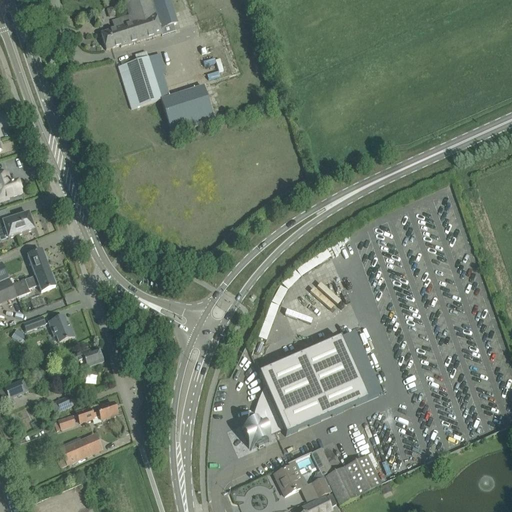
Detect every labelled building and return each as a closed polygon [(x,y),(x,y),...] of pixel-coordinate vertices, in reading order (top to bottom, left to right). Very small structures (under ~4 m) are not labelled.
[(123,0),(131,24),(114,29),(114,30),(100,35),(105,51),(120,46),(120,48),(162,35),(160,29),(177,24),(169,0),(123,0)] [(127,61),(117,64),(131,110),(161,101),(148,58),(128,65),(127,61)] [(206,79),(223,74),(219,58),(202,63),(206,79)] [(203,88),(161,101),(171,135),(214,122),(203,88)] [(0,202),(8,200),(8,199),(21,194),(18,183),(11,185),(7,174),(0,176),(0,202)] [(0,229),(4,228),(8,240),(33,231),(32,227),(34,226),(31,218),(30,219),(28,215),(0,223),(0,229)] [(35,278),(49,272),(44,259),(46,257),(44,253),(42,253),(41,252),(27,257),(35,277),(35,278)] [(1,263),(0,263),(0,282),(8,279),(2,264),(1,263)] [(11,286),(16,299),(30,294),(28,291),(38,287),(41,293),(55,288),(54,286),(56,285),(55,281),(52,281),(49,272),(35,278),(35,277),(11,286)] [(0,282),(0,306),(16,299),(11,286),(8,279),(0,282)] [(59,345),(74,339),(70,329),(68,329),(64,318),(48,324),(54,338),(56,337),(59,345)] [(42,319),(23,326),(26,333),(45,326),(42,319)] [(16,331),(11,338),(17,342),(22,335),(16,331)] [(248,427),(243,429),(242,428),(241,428),(242,430),(241,431),(241,432),(242,431),(249,448),(248,449),(249,449),(250,449),(251,450),(252,450),(251,449),(258,447),(259,449),(263,447),(262,444),(269,442),(269,443),(270,442),(269,441),(271,440),(270,439),(269,440),(269,438),(283,432),(285,437),(367,402),(340,340),(258,375),(264,388),(258,401),(254,412),(252,421),(251,421),(250,421),(249,421),(248,421),(247,422),(246,423),(246,424),(246,425),(247,426),(248,427)] [(102,362),(103,361),(102,359),(101,359),(98,351),(90,354),(89,351),(67,360),(69,367),(79,363),(82,371),(86,370),(87,370),(103,364),(102,362)] [(23,381),(3,389),(8,401),(28,393),(23,381)] [(55,415),(73,407),(68,397),(50,405),(55,415)] [(105,405),(76,415),(79,424),(93,419),(93,418),(99,416),(101,423),(117,417),(113,405),(106,407),(105,405)] [(72,416),(57,422),(60,432),(76,427),(72,416)] [(67,468),(103,453),(95,435),(59,451),(63,460),(58,462),(61,469),(66,467),(67,468)] [(311,455),(315,463),(322,478),(332,473),(321,450),(311,455)] [(339,507),(381,487),(367,458),(325,478),(339,507)] [(284,498),(307,487),(304,480),(297,484),(290,469),(274,477),(278,485),(280,484),(286,496),(284,497),(284,498)] [(330,494),(323,480),(311,486),(317,500),(330,494)] [(391,492),(388,484),(380,488),(383,495),(391,492)] [(304,511),(324,511),(336,506),(331,496),(309,507),(304,510),(304,511)]
